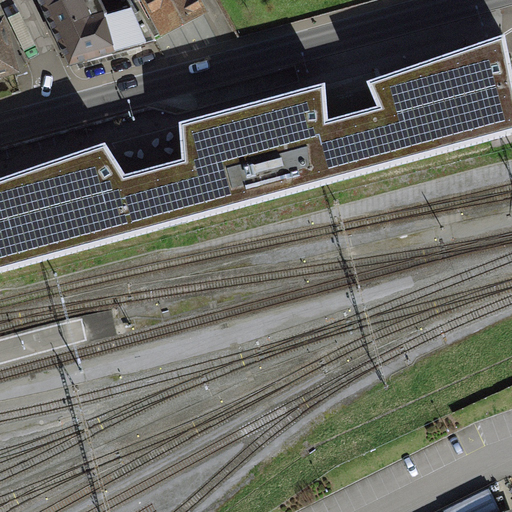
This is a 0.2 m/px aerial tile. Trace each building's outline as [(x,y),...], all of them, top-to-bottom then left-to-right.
[(38,0),(44,12),(68,0),(38,0)] [(104,14),(96,0),(68,0),(44,12),(69,65),(160,39),(158,34),(142,4),(104,14)] [(139,0),(142,4),(158,34),(205,8),(200,0),(139,0)] [(0,75),(16,71),(3,22),(0,23),(0,75)] [(0,274),(110,247),(341,186),(511,136),(511,62),(506,39),(365,76),(374,110),(354,115),(333,121),(324,87),(174,127),(183,161),(152,169),(118,179),(109,145),(0,173),(0,274)]
